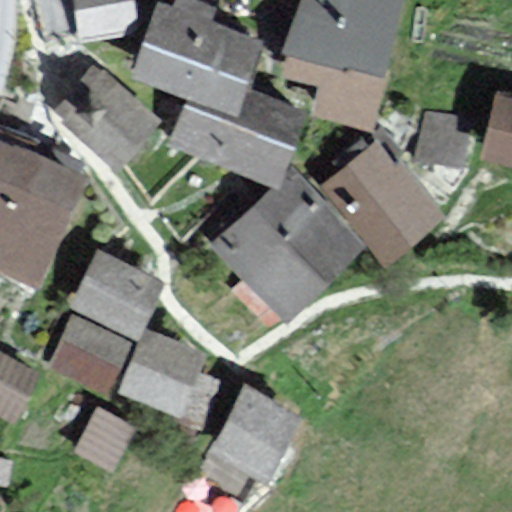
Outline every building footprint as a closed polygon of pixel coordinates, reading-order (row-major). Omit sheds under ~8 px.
[(132,0),(71,0),(79,40),(138,32),(132,0)] [(175,0),(173,5),(160,0),(158,0),(130,77),(184,97),(166,146),(271,187),(286,172),(309,111),(248,88),(266,41),(212,21),(218,7),(197,0),(175,0)] [(431,0),(321,0),(306,72),(337,79),(331,106),(404,123),(431,0)] [(161,123),(98,65),(54,113),(117,171),(161,123)] [(402,132),(353,184),(425,253),(475,202),(402,132)] [(104,180),(9,146),(0,170),(0,256),(69,280),(104,180)] [(368,247),(292,167),(286,172),(271,187),(210,245),(286,325),(368,247)] [(182,285),(121,259),(99,310),(161,336),(182,285)] [(0,365),(24,298),(0,289),(0,365)] [(151,343),(90,319),(69,371),(130,395),(151,343)] [(229,352),(172,335),(156,392),(213,408),(229,352)] [(62,383),(14,356),(0,381),(0,402),(39,424),(62,383)] [(335,412),(271,384),(242,452),(306,479),(335,412)] [(159,426),(115,411),(98,461),(142,476),(159,426)]
